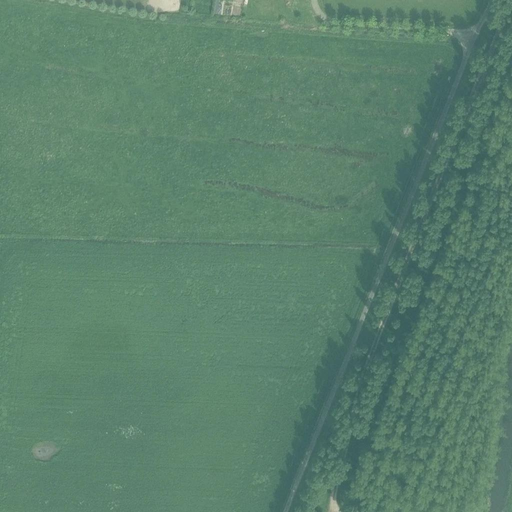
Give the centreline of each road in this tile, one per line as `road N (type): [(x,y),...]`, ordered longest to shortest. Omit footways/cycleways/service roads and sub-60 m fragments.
road 1 (unclassified): [(285,511),(487,0)]
road 2 (track): [(335,511),(364,372),(510,0)]
